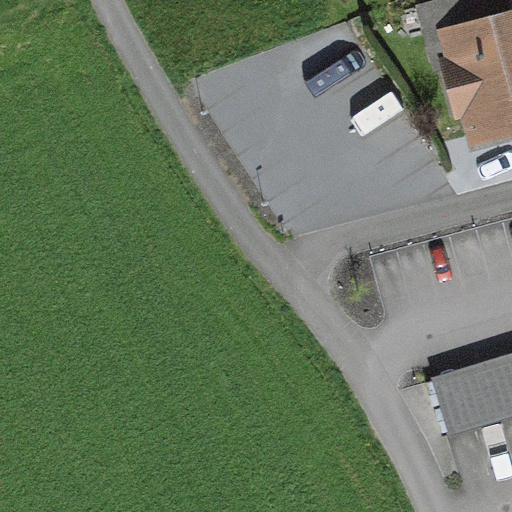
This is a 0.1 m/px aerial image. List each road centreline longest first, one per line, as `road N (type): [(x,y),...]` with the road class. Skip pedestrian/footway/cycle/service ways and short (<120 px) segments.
road 1 (track): [(99,0),(155,98),(274,266)]
road 2 (residential): [(274,266),(344,355),(399,446),(425,511)]
